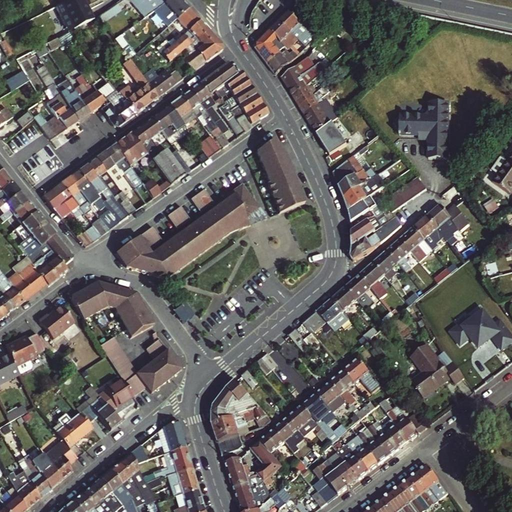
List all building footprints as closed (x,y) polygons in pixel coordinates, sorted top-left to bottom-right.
[(91,22),(82,0),(77,0),(62,6),(73,32),(82,28),(91,22)] [(148,0),(139,7),(144,14),(154,7),(157,11),(169,0),(148,0)] [(180,0),(169,0),(157,11),(156,12),(169,28),(177,20),(189,10),(180,0)] [(201,22),(189,10),(177,20),(189,33),(201,22)] [(288,12),(279,21),(289,32),(293,36),(303,27),(288,12)] [(279,21),(270,30),(278,41),(288,52),(290,50),(293,53),(295,50),(283,38),(289,32),(279,21)] [(189,33),(196,41),(209,31),(201,22),(189,33)] [(278,41),(270,30),(255,45),(255,51),(261,58),(278,41)] [(191,45),(184,37),(181,39),(171,48),(161,57),(168,64),(184,51),(187,56),(183,60),(193,73),(222,51),(223,47),(209,31),(196,41),(191,45)] [(176,33),(166,42),(171,48),(181,39),(176,33)] [(68,35),(59,42),(64,49),(73,42),(68,35)] [(4,39),(1,41),(2,44),(0,44),(0,46),(5,56),(11,53),(4,39)] [(278,41),(261,58),(265,64),(267,67),(277,60),(278,61),(282,57),(285,60),(291,54),(293,53),(290,50),(288,52),(278,41)] [(277,60),(267,67),(276,77),(296,60),(291,54),(285,60),(282,57),(278,61),(277,60)] [(282,79),(293,98),(308,89),(329,69),(325,64),(320,69),(318,66),(316,68),(308,59),(282,79)] [(135,95),(146,108),(158,99),(142,78),(130,62),(129,61),(124,64),(139,86),(138,86),(141,91),(135,95)] [(224,86),(238,77),(228,64),(208,79),(217,92),(224,86)] [(57,138),(78,124),(58,94),(43,72),(42,73),(39,69),(34,72),(54,100),(46,106),(56,120),(48,126),(57,138)] [(27,80),(22,71),(9,80),(15,89),(27,80)] [(152,71),(142,78),(158,99),(175,86),(165,73),(158,79),(152,71)] [(224,86),(232,99),(250,87),(242,74),(238,77),(224,86)] [(81,78),(78,80),(84,90),(88,87),(81,78)] [(228,108),(225,103),(217,92),(208,79),(198,85),(216,109),(219,113),(228,108)] [(330,84),(313,98),(319,107),(324,103),(323,100),(334,90),(330,84)] [(198,85),(190,92),(215,126),(218,129),(223,135),(228,131),(213,111),(216,109),(198,85)] [(224,86),(217,92),(225,103),(232,99),(224,86)] [(250,87),(232,99),(238,108),(257,97),(250,87)] [(58,94),(78,124),(90,115),(82,104),(83,103),(78,97),(74,90),(68,95),(65,89),(58,94)] [(90,89),(78,97),(83,103),(82,104),(90,115),(100,108),(102,107),(90,89)] [(137,114),(127,101),(122,95),(120,96),(114,89),(101,99),(105,105),(106,107),(114,101),(129,121),(137,114)] [(308,89),(293,98),(304,117),(319,107),(313,98),(308,89)] [(215,126),(190,92),(181,98),(194,117),(198,114),(202,120),(201,121),(203,124),(208,131),(215,126)] [(135,95),(127,101),(137,114),(146,108),(135,95)] [(257,97),(238,108),(245,117),(262,106),(257,97)] [(181,98),(168,108),(182,126),(194,117),(181,98)] [(232,99),(225,103),(228,108),(231,112),(238,108),(232,99)] [(106,107),(101,110),(113,128),(119,128),(129,121),(114,101),(106,107)] [(447,160),(447,103),(433,102),(429,107),(428,113),(424,117),(399,117),(397,120),(394,122),(393,129),(396,132),(399,132),(399,135),(418,136),(418,138),(420,139),(427,140),(428,160),(447,160)] [(237,121),(246,134),(261,123),(260,122),(269,115),(262,106),(245,117),(237,121)] [(331,126),(319,107),(304,117),(316,136),(331,126)] [(0,128),(10,122),(11,123),(14,121),(17,118),(10,108),(0,114),(0,128)] [(182,126),(168,108),(150,120),(160,133),(164,139),(182,126)] [(246,134),(237,121),(231,112),(228,108),(219,113),(239,139),(246,134)] [(245,117),(238,108),(231,112),(237,121),(245,117)] [(23,130),(34,121),(28,113),(17,123),(23,130)] [(194,117),(201,126),(203,124),(201,121),(202,120),(198,114),(194,117)] [(147,143),(160,133),(150,120),(132,134),(147,155),(151,160),(157,156),(147,143)] [(57,138),(48,126),(41,130),(51,143),(57,138)] [(208,131),(211,134),(218,129),(215,126),(208,131)] [(331,126),(316,136),(329,157),(335,153),(344,148),(331,126)] [(211,134),(224,150),(230,145),(223,135),(218,129),(211,134)] [(147,155),(132,134),(113,147),(129,169),(147,155)] [(210,138),(199,147),(209,160),(221,152),(210,138)] [(275,140),(257,153),(269,181),(266,182),(281,215),(305,204),(282,146),(278,148),(275,140)] [(401,159),(386,143),(383,145),(397,161),(401,159)] [(129,169),(113,147),(104,154),(116,169),(117,169),(119,170),(120,172),(127,180),(134,175),(129,169)] [(165,150),(157,156),(151,160),(171,187),(185,177),(165,150)] [(185,152),(178,157),(188,170),(195,165),(185,152)] [(359,152),(353,157),(357,163),(363,158),(359,152)] [(335,153),(329,157),(331,161),(338,157),(335,153)] [(122,177),(116,169),(104,154),(96,160),(125,198),(130,193),(120,180),(122,178),(122,177)] [(401,159),(397,161),(415,181),(418,179),(419,179),(401,159)] [(125,198),(96,160),(87,167),(104,189),(114,202),(117,200),(131,218),(137,213),(125,198)] [(357,173),(348,161),(332,173),(344,201),(378,176),(367,162),(359,167),(362,170),(357,173)] [(511,197),(511,165),(509,163),(494,184),(511,197)] [(87,167),(78,173),(88,187),(92,183),(99,193),(104,189),(87,167)] [(0,192),(12,183),(3,171),(0,173),(0,192)] [(88,187),(78,173),(69,180),(91,209),(96,206),(100,211),(104,208),(88,187)] [(378,176),(344,201),(347,210),(350,220),(350,226),(374,210),(368,200),(382,189),(378,184),(382,181),(378,176)] [(156,179),(147,183),(153,198),(163,193),(156,179)] [(415,181),(412,184),(420,196),(426,191),(418,179),(415,181)] [(91,209),(69,180),(61,186),(82,214),(85,218),(93,212),(91,209)] [(0,208),(20,192),(12,183),(0,192),(0,202),(1,204),(0,204),(0,208)] [(420,196),(412,184),(405,188),(413,200),(420,196)] [(128,271),(170,282),(240,229),(242,232),(249,229),(253,227),(255,214),(261,209),(244,185),(235,192),(237,195),(154,256),(151,252),(157,248),(164,243),(154,229),(147,234),(141,239),(117,256),(128,271)] [(82,214),(61,186),(54,191),(75,219),(82,214)] [(153,200),(142,186),(134,192),(145,207),(153,200)] [(413,200),(405,188),(398,193),(406,205),(413,200)] [(75,219),(54,191),(44,198),(53,211),(54,211),(61,220),(67,216),(71,222),(75,219)] [(199,196),(191,202),(201,215),(209,210),(215,205),(205,191),(199,196)] [(28,202),(20,192),(0,208),(0,216),(0,217),(0,220),(2,223),(28,202)] [(406,205),(398,193),(391,198),(399,210),(406,205)] [(399,210),(391,198),(385,202),(387,206),(393,215),(399,210)] [(37,213),(28,202),(2,223),(10,234),(14,231),(37,213)] [(374,210),(350,226),(352,247),(352,250),(390,224),(382,210),(387,206),(385,202),(374,210)] [(107,212),(109,214),(119,227),(128,220),(116,205),(107,212)] [(452,218),(450,216),(441,206),(427,218),(439,231),(448,241),(460,231),(459,229),(452,218)] [(175,214),(168,219),(178,232),(185,227),(192,222),(182,209),(175,214)] [(459,209),(450,216),(452,218),(459,229),(460,231),(462,229),(463,231),(472,224),(459,209)] [(23,242),(46,224),(37,213),(14,231),(23,242)] [(109,214),(100,221),(110,235),(119,227),(109,214)] [(439,231),(427,218),(419,224),(413,230),(425,243),(433,253),(448,241),(439,231)] [(100,221),(99,220),(94,224),(105,238),(110,235),(100,221)] [(393,222),(390,224),(352,250),(350,264),(369,254),(381,245),(400,228),(397,223),(395,225),(393,222)] [(37,250),(56,236),(46,224),(23,242),(16,248),(25,260),(37,250)] [(93,228),(85,233),(94,244),(102,239),(93,228)] [(425,243),(413,230),(400,241),(412,254),(420,264),(429,257),(433,253),(425,243)] [(85,233),(77,240),(85,249),(94,244),(85,233)] [(0,250),(2,254),(12,246),(4,236),(0,239),(0,250)] [(51,251),(64,267),(72,261),(72,256),(56,236),(37,250),(43,258),(51,251)] [(412,254),(400,241),(387,253),(398,266),(402,270),(406,275),(411,270),(405,264),(406,262),(405,260),(412,254)] [(67,272),(64,267),(51,251),(43,258),(40,259),(57,281),(67,272)] [(387,253),(374,264),(385,277),(398,266),(387,253)] [(57,281),(40,259),(31,267),(46,285),(48,288),(57,281)] [(31,267),(26,260),(23,262),(28,269),(9,283),(24,302),(46,285),(31,267)] [(380,282),(385,277),(374,264),(365,272),(360,276),(371,289),(381,301),(390,293),(380,282)] [(406,275),(402,270),(399,272),(405,279),(408,277),(406,275)] [(0,271),(0,291),(14,310),(24,302),(9,283),(0,271)] [(436,281),(439,286),(452,275),(449,271),(436,281)] [(367,293),(371,289),(360,276),(346,288),(357,301),(366,312),(376,304),(367,293)] [(78,296),(80,299),(101,286),(99,285),(78,296)] [(117,313),(127,331),(133,341),(137,339),(132,332),(127,325),(122,317),(110,299),(111,299),(103,286),(101,286),(80,299),(93,317),(106,310),(117,313)] [(110,299),(122,317),(137,307),(143,314),(127,325),(132,332),(137,339),(147,333),(157,328),(138,296),(103,286),(111,299),(110,299)] [(344,313),(357,301),(346,288),(333,301),(344,313)] [(14,310),(0,291),(0,307),(6,316),(14,310)] [(72,298),(87,320),(93,317),(80,299),(78,296),(72,298)] [(72,298),(70,301),(84,322),(87,320),(72,298)] [(348,324),(351,321),(347,318),(344,313),(333,301),(318,313),(327,324),(336,334),(348,324)] [(137,307),(122,317),(127,325),(143,314),(137,307)] [(190,307),(178,312),(183,321),(195,316),(190,307)] [(48,317),(39,323),(54,341),(75,324),(62,308),(49,318),(48,317)] [(303,326),(313,337),(327,324),(318,313),(303,326)] [(358,321),(352,314),(347,318),(351,321),(353,325),(358,321)] [(503,352),(511,344),(511,338),(502,325),(495,329),(494,327),(486,317),(476,324),(466,331),(460,330),(453,336),(462,348),(472,340),(474,342),(480,351),(488,345),(487,344),(492,341),(493,342),(495,341),(503,352)] [(466,331),(476,324),(472,319),(450,335),(462,351),(474,342),(472,340),(462,348),(453,336),(460,330),(466,331)] [(494,327),(495,329),(502,325),(511,338),(511,344),(503,352),(495,341),(493,342),(502,355),(511,347),(511,335),(502,321),(494,327)] [(306,345),(296,333),(290,338),(300,350),(306,345)] [(125,377),(129,382),(137,394),(140,392),(147,387),(152,395),(184,372),(170,352),(167,347),(163,342),(161,335),(155,338),(158,346),(150,351),(153,356),(157,361),(138,375),(135,370),(131,364),(128,360),(124,354),(119,357),(114,360),(119,367),(122,371),(125,377)] [(34,358),(49,350),(37,336),(26,341),(25,339),(5,350),(9,357),(15,370),(35,360),(34,358)] [(109,343),(113,348),(116,353),(119,357),(124,354),(121,349),(118,344),(115,339),(109,343)] [(119,357),(116,353),(113,348),(109,343),(105,346),(108,351),(111,356),(114,360),(119,357)] [(123,380),(125,384),(134,397),(137,394),(129,382),(125,377),(122,371),(119,367),(114,360),(111,356),(108,351),(105,346),(101,348),(105,353),(108,358),(111,363),(115,369),(118,374),(122,379),(123,380)] [(464,379),(445,354),(437,360),(426,347),(411,359),(422,374),(411,383),(424,400),(451,380),(455,386),(464,379)] [(262,360),(272,371),(278,366),(268,355),(262,360)] [(0,383),(18,375),(15,370),(9,357),(0,361),(0,383)] [(262,360),(257,365),(267,375),(272,371),(262,360)] [(381,388),(358,360),(343,373),(354,386),(358,383),(371,397),(381,388)] [(252,389),(258,385),(247,373),(247,372),(241,377),(252,389)] [(354,386),(343,373),(329,385),(340,398),(354,386)] [(123,380),(100,398),(113,414),(134,397),(125,384),(123,380)] [(250,399),(235,382),(227,390),(234,399),(241,407),(247,414),(254,412),(246,402),(250,399)] [(340,398),(329,385),(316,396),(331,413),(332,414),(345,403),(343,402),(340,398)] [(79,414),(88,425),(98,418),(110,433),(121,424),(113,414),(100,398),(90,387),(85,391),(90,399),(94,403),(79,414)] [(227,422),(247,414),(241,407),(228,412),(234,399),(227,390),(213,409),(212,416),(212,424),(212,426),(227,422)] [(331,413),(316,396),(302,408),(313,421),(317,425),(323,432),(325,429),(319,422),(331,413)] [(94,403),(90,399),(76,410),(79,414),(94,403)] [(361,423),(375,411),(370,404),(359,414),(346,399),(343,402),(345,403),(357,418),(361,423)] [(419,435),(408,421),(398,409),(393,413),(385,403),(379,408),(387,417),(396,428),(409,443),(419,435)] [(313,421),(302,408),(288,420),(299,433),(313,421)] [(234,439),(249,434),(245,423),(256,419),(263,429),(264,429),(268,425),(271,423),(260,410),(254,412),(247,414),(227,422),(212,426),(218,445),(234,439)] [(17,412),(6,418),(9,423),(20,417),(17,412)] [(62,443),(68,450),(92,430),(88,425),(79,414),(66,426),(62,421),(52,430),(62,443)] [(415,415),(408,421),(419,435),(427,429),(415,415)] [(387,417),(383,420),(392,431),(396,428),(387,417)] [(352,422),(356,427),(361,423),(357,418),(352,422)] [(158,433),(164,455),(187,447),(179,420),(164,429),(160,431),(158,433)] [(299,433),(288,420),(274,432),(285,445),(299,433)] [(409,443),(396,428),(392,431),(383,420),(378,424),(387,435),(399,450),(405,445),(409,443)] [(366,430),(361,423),(356,427),(351,431),(357,438),(366,430)] [(324,443),(329,439),(323,432),(317,425),(314,427),(320,434),(318,436),(324,443)] [(399,450),(387,435),(382,439),(373,428),(368,432),(389,458),(399,450)] [(344,429),(330,440),(335,446),(338,444),(343,440),(342,439),(347,434),(348,433),(344,429)] [(260,443),(271,457),(285,445),(274,432),(260,443)] [(389,458),(368,432),(358,440),(379,465),(389,458)] [(342,439),(343,440),(347,445),(352,441),(347,434),(342,439)] [(234,439),(218,445),(220,451),(236,445),(234,439)] [(379,465),(358,440),(348,447),(369,473),(379,465)] [(44,455),(46,459),(61,482),(73,472),(69,466),(76,460),(68,450),(62,443),(44,455)] [(260,443),(251,451),(266,469),(262,472),(268,480),(282,469),(271,457),(260,443)] [(369,473),(348,447),(343,451),(338,444),(335,446),(333,448),(347,466),(359,481),(369,473)] [(236,445),(220,451),(222,457),(239,452),(236,445)] [(288,448),(294,455),(297,453),(291,445),(288,448)] [(140,447),(132,454),(138,466),(147,461),(140,447)] [(151,477),(153,482),(163,478),(163,479),(168,477),(174,475),(177,474),(193,469),(187,447),(164,455),(169,471),(151,477)] [(301,476),(307,470),(294,455),(288,448),(285,450),(291,457),(288,460),(301,476)] [(147,485),(138,466),(132,454),(128,457),(120,463),(143,492),(144,491),(151,505),(156,503),(151,494),(147,485)] [(51,491),(35,467),(29,458),(18,465),(23,472),(40,499),(51,491)] [(329,462),(337,473),(349,488),(359,481),(347,466),(343,468),(335,458),(329,462)] [(61,482),(46,459),(35,467),(51,491),(61,482)] [(240,460),(225,465),(232,486),(240,483),(239,480),(245,479),(245,478),(250,477),(251,479),(254,478),(253,474),(250,475),(248,470),(244,471),(240,460)] [(329,462),(325,465),(333,476),(337,473),(329,462)] [(143,492),(120,463),(114,468),(110,471),(122,486),(128,482),(137,497),(141,494),(143,492)] [(325,478),(330,484),(339,496),(349,488),(337,473),(333,476),(325,465),(319,470),(325,478)] [(428,467),(418,474),(438,503),(448,495),(428,467)] [(193,469),(177,474),(180,483),(171,486),(176,498),(186,495),(199,490),(193,469)] [(101,479),(124,507),(131,501),(133,500),(122,486),(110,471),(101,479)] [(17,495),(26,511),(40,499),(23,472),(14,477),(11,473),(6,476),(17,495)] [(254,478),(251,479),(240,483),(232,486),(234,495),(258,487),(268,480),(262,472),(257,476),(254,478)] [(438,503),(418,474),(409,481),(430,509),(438,503)] [(319,493),(324,488),(330,484),(325,478),(314,486),(319,493)] [(101,479),(92,486),(104,501),(108,498),(119,511),(124,507),(101,479)] [(258,487),(234,495),(236,502),(237,505),(259,497),(266,492),(264,490),(271,484),(268,480),(258,487)] [(425,511),(430,509),(409,481),(400,488),(418,511),(425,511)] [(330,484),(324,488),(333,500),(339,496),(330,484)] [(104,501),(92,486),(82,495),(96,511),(111,511),(112,511),(104,501)] [(333,500),(324,488),(319,493),(328,505),(333,500)] [(418,511),(400,488),(391,494),(404,511),(418,511)] [(176,509),(177,511),(203,511),(205,511),(199,490),(186,495),(189,505),(176,509)] [(259,497),(237,505),(239,511),(254,511),(260,510),(270,502),(277,496),(278,495),(275,491),(269,496),(266,492),(259,497)] [(328,505),(319,493),(313,497),(321,510),(328,505)] [(404,511),(391,494),(382,500),(390,511),(404,511)] [(17,495),(3,507),(7,511),(24,511),(26,511),(17,495)] [(96,511),(82,495),(73,502),(80,511),(96,511)] [(285,505),(277,496),(270,502),(275,507),(279,511),(285,505)] [(390,511),(382,500),(373,507),(376,511),(390,511)] [(80,511),(73,502),(64,510),(65,511),(80,511)] [(268,511),(275,507),(270,502),(260,510),(254,511),(268,511)]
